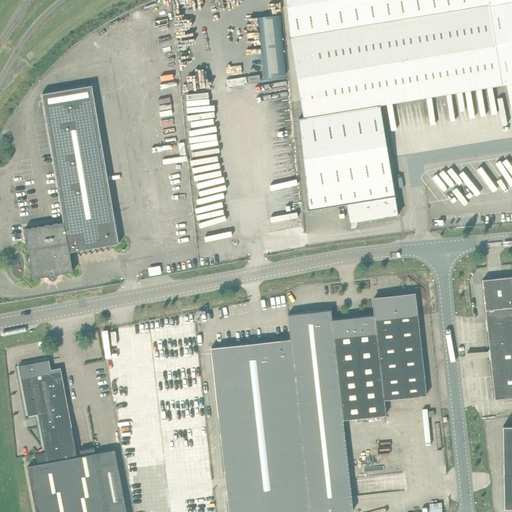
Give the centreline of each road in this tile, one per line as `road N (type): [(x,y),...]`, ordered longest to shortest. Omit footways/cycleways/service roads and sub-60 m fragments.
road 1 (unclassified): [(0,324),(326,260),(441,246)]
road 2 (unclassified): [(465,511),(441,246)]
